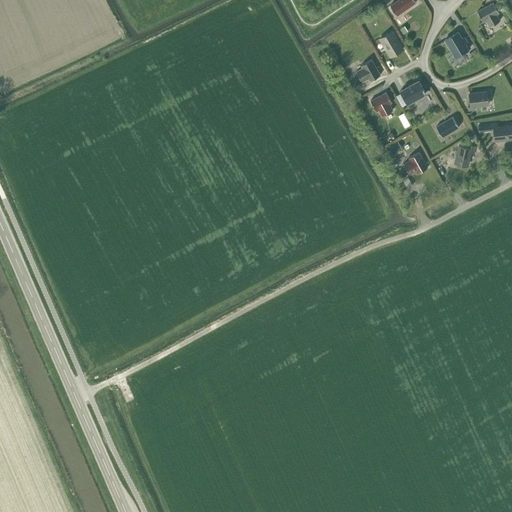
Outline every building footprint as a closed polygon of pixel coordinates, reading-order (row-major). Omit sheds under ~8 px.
[(397,15),(416,2),(414,0),(397,0),(390,5),(397,15)] [(489,26),(500,20),(496,14),(499,12),(493,2),(477,11),(483,21),(486,20),(489,26)] [(390,56),(403,49),(392,31),(380,38),(390,56)] [(458,32),(445,39),(452,52),(455,50),(458,55),(462,53),(463,53),(464,52),(468,49),(464,43),(467,42),(464,37),(462,38),(458,32)] [(362,67),(356,71),(362,81),(368,78),(370,80),(380,74),(371,59),(361,64),(362,67)] [(407,103),(426,92),(419,80),(400,90),(407,103)] [(393,110),(389,103),(392,102),(386,91),(370,100),(376,111),(379,109),(382,115),(393,110)] [(474,106),(488,104),(486,91),(469,93),(470,104),(468,105),(469,110),(475,109),(474,106)] [(452,116),(436,126),(442,137),(458,127),(452,116)] [(497,126),(497,123),(491,124),(491,129),(494,128),(495,140),(511,137),(511,133),(511,125),(497,126)] [(401,148),(398,142),(390,147),(393,152),(401,148)] [(458,145),(455,162),(467,165),(470,152),(474,153),(475,146),(470,145),(469,148),(458,145)] [(428,167),(419,151),(408,157),(410,160),(404,163),(410,173),(416,170),(417,173),(428,167)]
